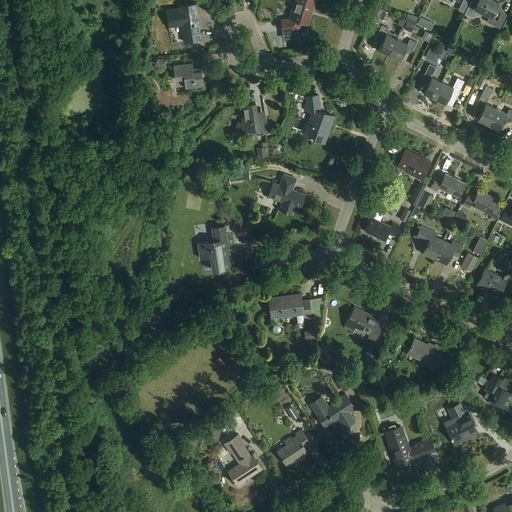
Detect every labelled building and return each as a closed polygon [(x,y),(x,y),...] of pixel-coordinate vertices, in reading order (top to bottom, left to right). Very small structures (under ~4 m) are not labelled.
[(316,0),(296,0),(295,5),(294,5),(289,19),(281,20),(283,33),(298,30),(301,23),(309,25),(316,0)] [(478,16),(480,12),(489,16),(486,22),(499,28),(506,15),(496,9),(499,3),(493,0),(478,0),(477,1),(475,0),(471,0),(464,14),(472,17),(478,16)] [(201,40),(196,4),(180,6),(180,9),(167,11),(169,26),(185,24),(187,34),(184,34),(185,42),(201,40)] [(380,9),(376,17),(385,21),(389,14),(380,9)] [(408,14),(405,20),(415,25),(417,18),(408,14)] [(420,17),(417,24),(430,30),(434,24),(420,17)] [(407,22),(403,29),(411,33),(414,26),(407,22)] [(389,55),(397,39),(386,34),(389,29),(382,25),(377,35),(384,39),(378,50),(389,55)] [(397,39),(389,55),(399,60),(405,49),(411,52),(416,42),(410,39),(407,44),(397,39)] [(431,60),(436,52),(429,49),(425,57),(431,60)] [(194,69),(193,63),(173,66),(175,81),(184,79),(185,89),(204,86),(203,77),(206,76),(205,68),(194,69)] [(424,93),(434,98),(442,82),(432,77),(436,68),(429,64),(422,79),(429,82),(424,93)] [(481,75),(487,78),(493,67),(487,64),(481,75)] [(482,89),(487,78),(481,75),(476,86),(482,89)] [(442,82),(434,98),(445,104),(450,93),(457,96),(464,81),(457,78),(453,87),(442,82)] [(469,78),(466,86),(471,88),(475,80),(469,78)] [(488,83),(482,95),(490,98),(495,87),(488,83)] [(477,119),(488,125),(496,108),(486,103),(488,99),(481,95),(476,105),(483,108),(477,119)] [(320,111),(318,96),(306,97),(307,105),(305,105),(306,111),(312,113),(305,133),(315,137),(314,139),(324,143),(334,116),(320,111)] [(258,121),(256,111),(255,104),(240,106),(243,123),(241,123),(243,132),(257,130),(257,135),(267,133),(265,120),(258,121)] [(496,108),(488,125),(499,130),(504,119),(510,122),(511,118),(511,110),(509,109),(506,113),(496,108)] [(257,148),(258,158),(269,157),(267,143),(260,143),(261,147),(257,148)] [(430,162),(405,150),(396,168),(421,180),(430,162)] [(248,167),(228,169),(229,179),(250,178),(248,167)] [(464,183),(445,174),(442,181),(435,178),(430,189),(437,192),(439,187),(458,197),(464,183)] [(268,196),(274,199),(283,202),(280,210),(292,215),(295,206),(301,208),(305,195),(292,191),(296,180),(284,175),(280,186),(272,183),(268,196)] [(419,182),(409,203),(416,206),(426,185),(419,182)] [(500,210),(495,207),(499,200),(478,190),(474,197),(468,194),(462,205),(469,209),(471,205),(491,215),(490,219),(495,221),(500,210)] [(424,192),(418,204),(428,209),(434,197),(424,192)] [(448,206),(445,213),(454,217),(458,210),(448,206)] [(226,209),(221,212),(230,224),(234,220),(226,209)] [(405,222),(411,211),(405,209),(400,220),(405,222)] [(511,210),(511,213),(505,210),(500,220),(511,225),(511,223),(511,210)] [(458,211),(452,223),(461,228),(467,215),(458,211)] [(394,236),(399,225),(393,222),(390,227),(372,217),(365,231),(384,241),(387,233),(394,236)] [(229,254),(225,226),(212,228),(214,241),(198,243),(200,259),(211,257),(213,271),(229,269),(227,254),(229,254)] [(422,253),(434,259),(443,241),(434,237),(436,234),(426,229),(420,227),(415,238),(427,243),(422,253)] [(473,238),(475,234),(461,228),(459,232),(473,238)] [(497,242),(499,237),(492,233),(489,239),(497,242)] [(443,241),(434,259),(446,264),(451,254),(457,257),(462,246),(453,242),(451,245),(443,241)] [(461,267),(471,271),(477,258),(468,253),(461,267)] [(511,269),(500,263),(497,269),(503,271),(500,277),(485,269),(477,284),(490,290),(489,292),(498,296),(506,280),(508,274),(509,274),(511,269)] [(302,301),(301,294),(269,298),(272,318),(304,314),(305,320),(312,319),(310,300),(302,301)] [(370,313),(355,306),(345,327),(353,331),(356,327),(370,334),(368,338),(374,342),(383,325),(376,321),(379,316),(371,312),(370,313)] [(314,331),(304,332),(305,340),(315,339),(314,331)] [(425,344),(414,338),(407,353),(422,360),(422,363),(431,368),(431,370),(439,374),(447,358),(440,354),(443,348),(434,344),(431,347),(425,344)] [(363,360),(369,364),(371,364),(376,354),(368,350),(363,360)] [(222,367),(230,360),(223,353),(216,361),(222,367)] [(484,378),(489,381),(494,373),(489,370),(484,378)] [(377,371),(369,374),(373,383),(380,380),(377,371)] [(503,379),(494,373),(486,388),(488,389),(484,396),(505,409),(511,395),(511,393),(499,386),(503,379)] [(336,381),(343,391),(352,385),(345,375),(336,381)] [(309,404),(317,415),(325,427),(338,419),(345,429),(355,422),(348,412),(354,408),(345,394),(340,398),(340,399),(329,407),(322,395),(309,404)] [(413,399),(401,403),(405,414),(417,410),(413,399)] [(453,418),(444,423),(446,427),(454,444),(465,438),(464,436),(477,430),(469,415),(463,419),(460,414),(464,413),(459,404),(448,409),(453,418)] [(293,420),(299,416),(292,406),(286,410),(293,420)] [(409,448),(404,434),(401,427),(385,432),(397,467),(413,461),(413,459),(436,450),(431,438),(414,444),(415,446),(409,448)] [(309,442),(302,430),(295,434),(298,438),(293,441),(291,438),(284,442),(287,445),(277,452),(286,465),(294,460),(295,461),(308,453),(304,446),(309,442)] [(245,445),(238,435),(224,444),(231,454),(232,453),(239,464),(228,471),(238,487),(245,482),(244,480),(262,469),(253,455),(251,456),(244,445),(245,445)] [(511,511),(511,499),(494,508),(495,511),(511,511)]
